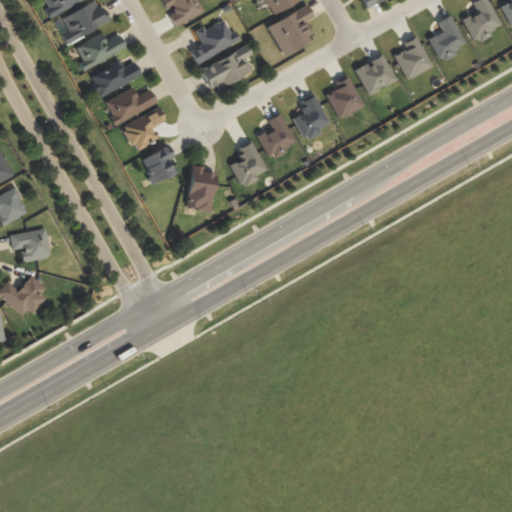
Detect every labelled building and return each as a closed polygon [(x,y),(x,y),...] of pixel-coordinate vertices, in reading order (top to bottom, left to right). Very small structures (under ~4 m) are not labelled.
[(42,0),(46,7),(43,9),(48,17),(79,0),(42,0)] [(92,0),(60,18),(67,30),(60,35),(65,44),(108,19),(101,7),(97,9),(92,0)] [(159,0),(164,8),(171,5),(172,7),(170,8),(172,12),(167,15),(173,26),(201,11),(194,0),(159,0)] [(263,0),(272,15),(298,0),(263,0)] [(358,0),(364,9),(379,0),(358,0)] [(459,19),(471,40),(476,37),(478,42),(489,35),(488,32),(493,29),(492,28),(499,24),(484,0),(472,0),(470,1),(476,12),(469,16),(468,15),(459,19)] [(498,7),(509,26),(511,24),(511,0),(508,0),(509,1),(498,7)] [(220,8),(223,13),(229,10),(226,4),(220,8)] [(304,5),(264,27),(281,57),(309,41),(306,36),(310,33),(303,21),(311,17),(304,5)] [(426,39),(437,58),(441,56),(443,60),(454,54),(453,51),(458,48),(456,46),(463,42),(448,15),(436,21),(441,31),(426,39)] [(192,30),(199,43),(186,51),(194,65),(238,40),(232,30),(228,32),(221,20),(218,22),(215,21),(211,24),(211,26),(203,30),(201,25),(192,30)] [(73,47),(81,60),(77,62),(81,70),(123,47),(116,34),(103,41),(99,33),(73,47)] [(391,55),(405,80),(430,66),(413,35),(401,42),(404,48),(391,55)] [(197,70),(207,88),(214,84),(216,89),(250,70),(244,58),(251,54),(245,43),(197,70)] [(352,70),(367,95),(377,90),(375,88),(381,84),(382,87),(395,79),(380,54),(352,70)] [(89,77),(93,83),(90,85),(98,98),(140,75),(132,61),(121,67),(116,58),(108,63),(109,65),(89,77)] [(323,94),(337,118),(341,116),(341,117),(362,105),(345,74),(332,81),(336,87),(323,94)] [(104,102),(111,115),(108,117),(112,125),(155,102),(147,88),(135,95),(130,87),(104,102)] [(290,118),(301,137),(304,135),(307,139),(319,132),(317,128),(328,122),(311,93),(299,100),(302,106),(298,108),(301,112),(290,118)] [(254,136),(266,156),(270,154),(273,158),(284,151),(282,148),(287,145),(287,144),(293,140),(278,112),(265,120),(270,130),(265,133),(265,132),(263,133),(263,131),(254,136)] [(228,165),(238,184),(241,182),(244,186),(256,179),(254,175),(265,170),(249,140),(236,147),(239,153),(236,155),(238,159),(228,165)] [(140,159),(145,168),(144,168),(148,175),(145,177),(149,184),(164,176),(165,178),(175,173),(167,159),(171,157),(164,146),(140,159)] [(0,181),(12,174),(0,153),(0,181)] [(190,164),(184,206),(195,207),(194,210),(208,212),(214,173),(202,171),(203,166),(190,164)] [(0,193),(0,226),(24,212),(22,208),(23,206),(21,202),(19,202),(17,198),(19,197),(13,186),(0,193)] [(227,201),(231,208),(237,205),(233,198),(227,201)] [(7,235),(10,250),(21,248),(21,250),(18,251),(20,262),(46,257),(48,253),(44,228),(7,235)] [(0,286),(0,298),(20,316),(26,309),(30,313),(43,298),(39,294),(44,288),(29,275),(16,290),(5,281),(0,286)]
